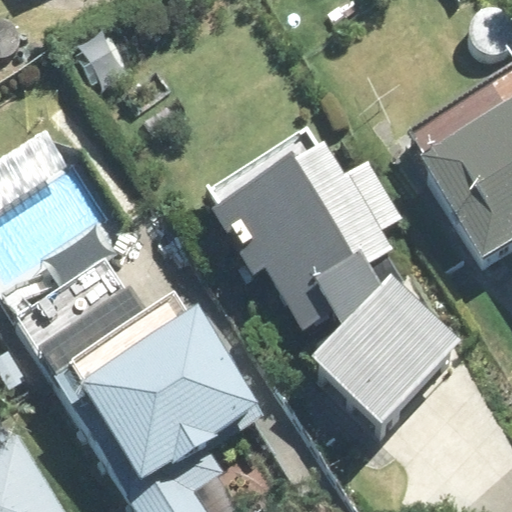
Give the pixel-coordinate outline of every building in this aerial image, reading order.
[(432,189),(417,198),(481,293),(511,273),(511,96),(489,112),(487,108),(412,159),(432,189)] [(386,280),(391,277),(377,254),(400,238),(368,187),(342,205),(321,178),(208,245),(251,308),(262,302),(302,361),(324,345),(339,365),(306,399),(377,461),(456,376),(390,315),(402,301),(386,280)] [(97,282),(12,339),(56,407),(50,409),(117,511),(256,511),(287,492),(255,446),(259,443),(198,350),(188,357),(170,330),(143,349),(97,282)] [(0,367),(0,385),(10,401),(29,390),(10,361),(0,367)] [(0,511),(49,511),(15,459),(7,465),(0,455),(0,511)]
